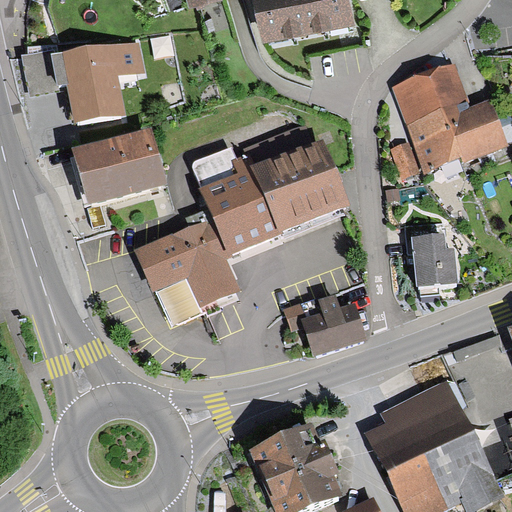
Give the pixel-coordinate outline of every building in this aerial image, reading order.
[(254,0),(263,43),(355,26),(349,0),(254,0)] [(143,42),(65,55),(70,87),(77,126),(128,117),(121,80),(149,76),(143,42)] [(53,58),(56,57),(54,49),(22,55),(30,98),(62,92),(61,88),(59,89),(53,58)] [(70,87),(65,55),(56,57),(53,58),(59,89),(61,88),(70,87)] [(456,64),(393,88),(425,172),(461,158),(463,163),(509,146),(491,99),(479,103),(471,106),(456,64)] [(153,128),(73,149),(89,207),(101,204),(168,185),(153,128)] [(191,230),(135,250),(154,294),(157,292),(173,328),(204,313),(201,307),(241,291),(227,258),(277,237),(285,234),(283,231),(350,204),(324,139),(247,167),(242,156),(237,158),(232,148),(196,161),(194,164),(194,169),(202,187),(200,188),(209,210),(186,219),(191,230)] [(409,143),(391,150),(403,179),(421,172),(409,143)] [(107,225),(101,204),(89,207),(94,228),(107,225)] [(443,225),(405,228),(407,257),(413,257),(416,290),(420,290),(420,298),(441,296),(440,289),(458,287),(455,249),(445,250),(443,225)] [(336,296),(286,313),(293,335),(306,331),(315,359),(367,341),(354,305),(341,309),(336,296)] [(499,336),(454,353),(458,363),(502,346),(499,336)] [(464,504),(468,511),(474,511),(507,496),(450,380),(381,413),(386,425),(365,435),(402,511),(447,511),(464,504)] [(468,380),(459,385),(469,402),(477,397),(468,380)] [(327,451),(321,453),(311,431),(252,457),(276,511),(314,511),(342,500),(332,478),(338,475),(327,451)] [(381,511),(374,498),(345,511),(381,511)]
